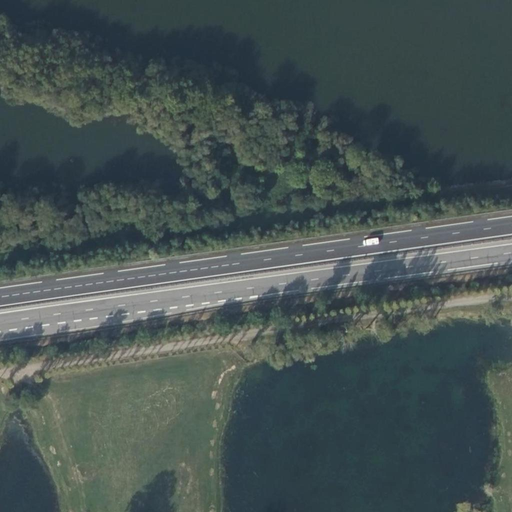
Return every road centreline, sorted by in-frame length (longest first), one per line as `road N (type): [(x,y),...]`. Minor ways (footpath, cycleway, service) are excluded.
road 1 (trunk): [(511,226),(0,300)]
road 2 (track): [(0,371),(511,300)]
road 3 (trunk): [(21,322),(511,253)]
